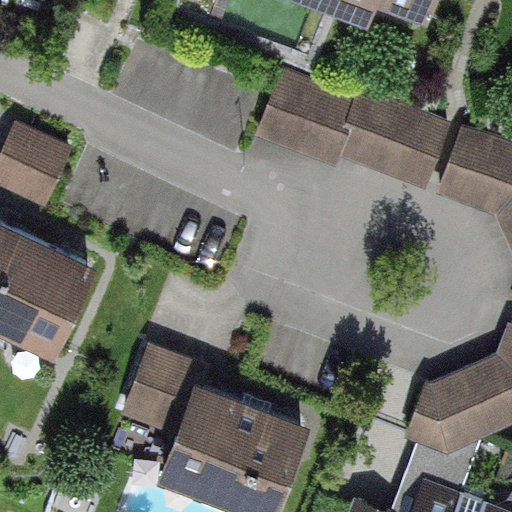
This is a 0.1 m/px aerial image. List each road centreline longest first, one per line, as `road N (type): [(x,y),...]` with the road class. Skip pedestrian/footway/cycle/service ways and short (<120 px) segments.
road 1 (residential): [(0,72),(354,231)]
road 2 (residential): [(354,231),(352,278),(374,301),(405,308),(445,284),(449,236)]
